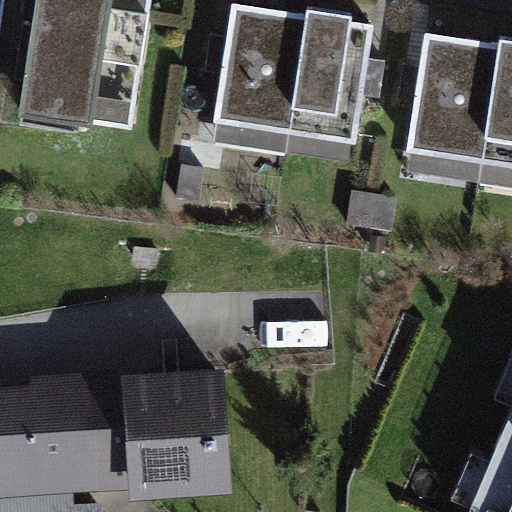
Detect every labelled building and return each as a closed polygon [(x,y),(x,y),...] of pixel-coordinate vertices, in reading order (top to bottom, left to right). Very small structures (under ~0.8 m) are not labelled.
[(149,16),(152,0),(37,0),(38,3),(149,16)] [(299,10),(234,1),(214,136),(279,146),(299,10)] [(132,130),(149,16),(38,3),(23,117),(132,130)] [(363,20),(299,10),(279,146),(343,155),(363,20)] [(494,39),(429,30),(409,165),(474,174),(494,39)] [(511,41),(494,39),(474,174),(511,180),(511,41)] [(198,200),(203,168),(182,164),(177,197),(198,200)] [(390,228),(395,196),(350,190),(345,222),(390,228)] [(238,478),(229,361),(0,378),(0,495),(73,491),(238,478)] [(511,511),(511,383),(457,511),(511,511)] [(0,511),(100,511),(100,510),(74,511),(73,491),(0,495),(0,511)]
